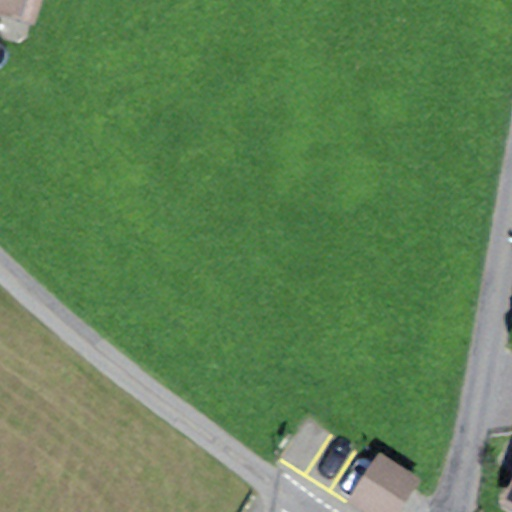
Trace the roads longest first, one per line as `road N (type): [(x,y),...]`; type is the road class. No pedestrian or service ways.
road 1 (residential): [(0,264),(158,406),(294,511)]
road 2 (tertiary): [(511,225),(464,511)]
